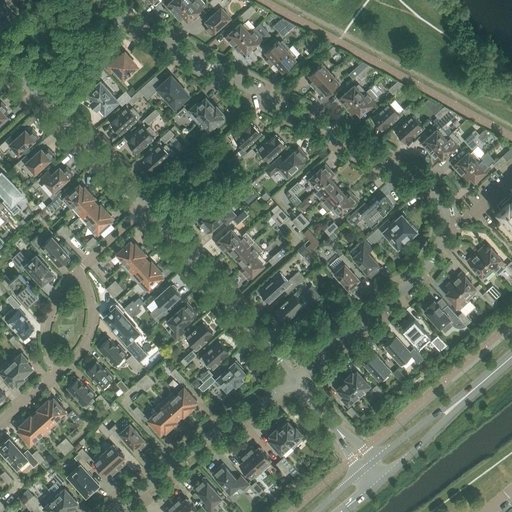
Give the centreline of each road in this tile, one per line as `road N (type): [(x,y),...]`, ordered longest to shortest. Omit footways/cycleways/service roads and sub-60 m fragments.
road 1 (residential): [(293,381),(430,259),(444,214),(432,189),(100,0)]
road 2 (residential): [(293,381),(143,208)]
road 3 (residential): [(115,511),(175,459),(293,381)]
road 4 (residential): [(143,208),(47,101),(0,65)]
